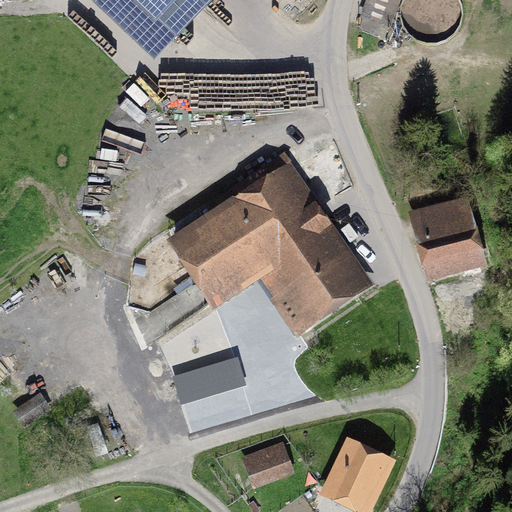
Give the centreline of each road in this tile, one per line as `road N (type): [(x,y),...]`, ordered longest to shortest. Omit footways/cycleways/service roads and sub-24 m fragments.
road 1 (tertiary): [(346,0),(332,45),(339,101),(417,281),(430,334),(425,431),(397,511)]
road 2 (track): [(0,508),(433,383)]
